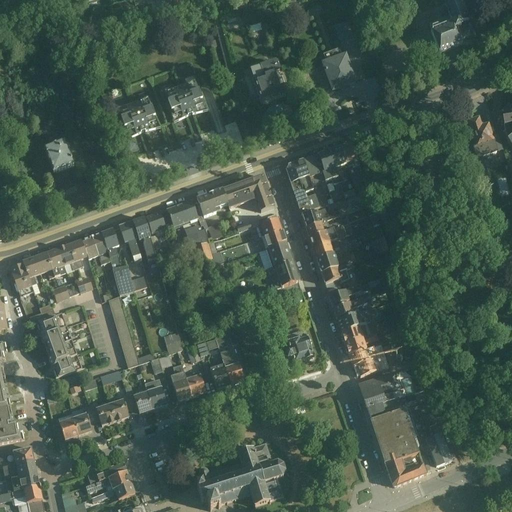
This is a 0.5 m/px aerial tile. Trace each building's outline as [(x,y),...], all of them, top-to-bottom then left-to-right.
[(144,0),(133,3),(135,9),(147,6),(144,0)] [(168,0),(148,0),(150,4),(156,3),(160,19),(184,13),(180,0),(172,0),(169,1),(168,0)] [(431,35),(430,35),(439,58),(454,53),(453,52),(462,48),(465,50),(472,47),(472,44),(474,44),(475,41),(474,36),(472,34),(470,32),(467,33),(464,25),(468,24),(467,21),(468,20),(461,5),(459,2),(445,8),(452,26),(441,31),(436,29),(432,31),(431,35)] [(233,6),(218,8),(220,17),(236,14),(233,6)] [(69,10),(59,13),(61,20),(71,17),(69,10)] [(1,14),(0,13),(0,20),(8,25),(12,19),(1,14)] [(352,22),(334,29),(341,48),(359,41),(359,40),(365,38),(361,25),(354,27),(352,22)] [(326,64),(321,66),(332,96),(339,93),(340,95),(350,92),(349,90),(357,87),(346,57),(342,59),(339,52),(323,58),(326,64)] [(249,70),(248,72),(261,109),(264,108),(265,108),(268,107),(267,106),(286,100),(288,97),(286,92),(283,90),(282,85),(279,77),(280,73),(277,67),(276,65),(262,69),(262,67),(249,70)] [(172,94),(165,96),(176,125),(183,123),(197,118),(197,117),(204,115),(193,86),(187,89),(172,94)] [(126,111),(118,113),(129,142),(136,140),(150,135),(157,132),(146,103),(140,106),(126,111)] [(511,149),(511,109),(492,125),(511,149)] [(475,162),(495,156),(483,119),(463,125),(475,162)] [(65,145),(44,153),(53,178),(75,170),(65,145)] [(342,169),(353,165),(347,148),(335,152),(342,169)] [(342,169),(335,152),(323,157),(330,174),(342,169)] [(319,178),(330,174),(323,157),(313,161),(319,178)] [(319,178),(313,161),(299,166),(306,183),(319,178)] [(307,195),(310,194),(306,183),(299,166),(284,171),(281,177),(290,201),(307,195)] [(251,204),(266,199),(259,181),(219,196),(226,213),(251,204)] [(297,223),(315,216),(307,195),(290,201),(297,223)] [(226,213),(219,196),(191,206),(198,224),(226,213)] [(271,213),(266,200),(251,205),(256,218),(271,213)] [(170,233),(195,223),(188,206),(163,216),(170,233)] [(332,215),(333,222),(345,219),(343,213),(332,215)] [(297,223),(301,234),(319,228),(315,216),(297,223)] [(150,239),(163,234),(157,217),(144,222),(150,239)] [(134,246),(146,241),(139,223),(127,228),(134,246)] [(255,230),(260,243),(278,237),(273,224),(255,230)] [(134,246),(127,228),(114,233),(122,251),(134,246)] [(214,232),(220,245),(229,241),(223,228),(214,232)] [(304,243),(322,237),(319,228),(301,234),(304,243)] [(117,254),(109,234),(96,239),(104,260),(117,254)] [(264,254),(282,248),(278,237),(260,243),(264,254)] [(304,243),(308,254),(326,248),(322,237),(304,243)] [(95,263),(104,260),(96,239),(87,243),(95,263)] [(389,240),(378,243),(382,255),(393,252),(389,240)] [(156,267),(167,263),(158,241),(148,245),(156,267)] [(95,263),(87,243),(77,247),(86,267),(95,263)] [(75,272),(86,267),(77,247),(67,251),(75,272)] [(264,254),(271,274),(289,268),(282,248),(264,254)] [(312,266),(330,260),(326,248),(308,254),(312,266)] [(75,272),(67,251),(56,256),(65,276),(75,272)] [(53,281),(65,276),(56,256),(45,260),(53,281)] [(53,281),(45,260),(33,265),(41,286),(53,281)] [(312,266),(317,279),(334,273),(330,260),(312,266)] [(28,291),(41,286),(33,265),(20,271),(28,291)] [(279,294),(297,287),(289,268),(271,274),(279,294)] [(135,270),(119,274),(127,303),(155,296),(149,277),(138,280),(135,270)] [(15,297),(28,291),(20,271),(7,276),(15,297)] [(321,290),(338,284),(334,273),(317,279),(321,290)] [(328,315),(346,309),(342,296),(323,302),(328,315)] [(328,315),(332,328),(351,321),(346,309),(328,315)] [(90,315),(82,317),(83,325),(91,324),(90,315)] [(336,339),(355,333),(351,321),(332,328),(336,339)] [(34,328),(39,342),(54,336),(49,322),(34,328)] [(336,339),(340,350),(358,343),(355,333),(336,339)] [(295,368),(313,362),(304,335),(285,342),(290,356),(285,358),(287,364),(293,362),(295,368)] [(44,355),(59,350),(54,336),(39,342),(44,355)] [(275,336),(262,340),(265,348),(277,344),(275,336)] [(177,365),(184,363),(183,360),(190,358),(183,337),(170,341),(177,365)] [(344,362),(363,356),(358,343),(340,350),(344,362)] [(44,355),(48,368),(64,363),(59,350),(44,355)] [(162,377),(179,371),(176,360),(158,365),(162,377)] [(53,380),(68,375),(64,363),(48,368),(53,380)] [(226,391),(240,387),(235,370),(221,374),(226,391)] [(226,391),(221,374),(206,378),(211,395),(226,391)] [(117,378),(119,386),(127,383),(125,375),(117,378)] [(188,405),(202,400),(195,380),(181,385),(188,405)] [(352,392),(361,417),(397,404),(389,380),(352,392)] [(188,405),(181,385),(169,389),(175,409),(188,405)] [(150,415),(163,410),(156,392),(143,397),(150,415)] [(150,415),(143,397),(128,402),(135,421),(150,415)] [(365,428),(401,415),(397,404),(361,417),(365,428)] [(111,430),(126,424),(119,406),(105,411),(111,430)] [(111,430),(105,411),(92,416),(99,434),(111,430)] [(0,444),(12,442),(6,412),(0,413),(0,444)] [(365,428),(373,450),(409,438),(401,415),(365,428)] [(74,443),(88,438),(82,419),(68,424),(74,443)] [(74,443),(68,424),(54,428),(60,447),(74,443)] [(437,471),(444,467),(430,431),(416,435),(420,446),(425,444),(437,471)] [(379,470),(416,457),(409,438),(373,450),(379,470)] [(201,485),(196,486),(198,490),(196,490),(199,498),(202,506),(205,505),(206,506),(207,505),(209,511),(213,511),(221,510),(220,509),(251,499),(254,510),(271,505),(283,501),(277,483),(277,482),(282,481),(285,475),(283,469),(277,465),(272,467),(271,466),(266,448),(254,452),(238,457),(241,469),(209,479),(208,476),(207,475),(207,474),(206,473),(205,473),(204,473),(202,473),(201,474),(200,475),(199,476),(199,478),(201,485)] [(11,468),(31,464),(28,454),(9,457),(11,468)] [(407,487),(425,480),(417,459),(399,465),(407,487)] [(5,484),(37,477),(34,464),(3,470),(5,484)] [(104,479),(123,473),(119,464),(101,471),(104,479)] [(407,487),(399,465),(382,472),(390,493),(407,487)] [(104,479),(109,492),(127,485),(123,473),(104,479)] [(8,496),(10,496),(39,490),(37,477),(5,484),(8,496)] [(113,504),(132,497),(127,485),(109,492),(113,504)] [(43,511),(39,490),(10,496),(13,508),(15,509),(17,509),(17,511),(43,511)] [(83,511),(81,498),(69,500),(71,511),(83,511)]
